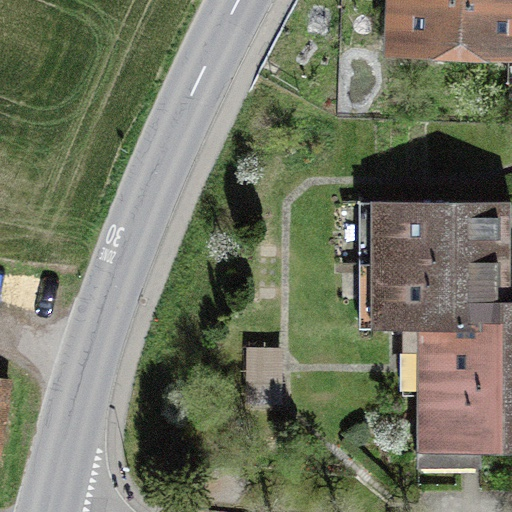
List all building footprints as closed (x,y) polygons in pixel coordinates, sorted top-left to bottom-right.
[(410,0),(409,41),(510,44),(511,0),(410,0)] [(464,308),(507,308),(508,201),(374,200),(373,338),(418,339),(464,339),(464,308)] [(418,364),(511,365),(511,308),(507,308),(464,308),(464,339),(418,339),(418,364)] [(280,398),(281,350),(248,350),(248,397),(280,398)] [(511,365),(418,364),(418,411),(511,411),(511,365)] [(511,411),(418,411),(417,449),(511,449),(511,411)]
